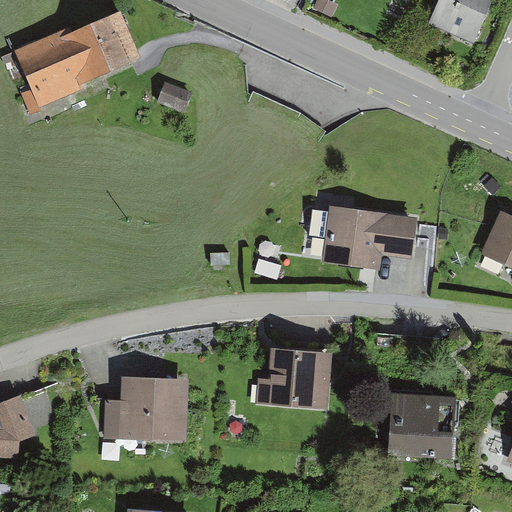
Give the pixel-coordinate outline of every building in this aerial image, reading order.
[(491,0),(439,0),(430,22),(474,41),(491,0)] [(107,9),(0,49),(20,101),(126,62),(107,9)] [(194,93),(165,82),(158,103),(187,113),(194,93)] [(365,209),(310,206),(306,261),(359,264),(360,252),(394,254),(396,217),(365,215),(365,209)] [(511,255),(511,223),(481,207),(459,248),(504,271),(511,255)] [(313,350),(254,346),(252,373),(241,372),(239,403),(309,408),(313,350)] [(169,378),(107,374),(105,398),(91,397),(89,431),(165,436),(169,378)] [(16,388),(0,392),(0,451),(5,452),(1,428),(29,417),(16,388)] [(511,389),(508,388),(484,450),(511,460),(511,389)] [(433,389),(374,389),(373,449),(432,449),(433,389)]
